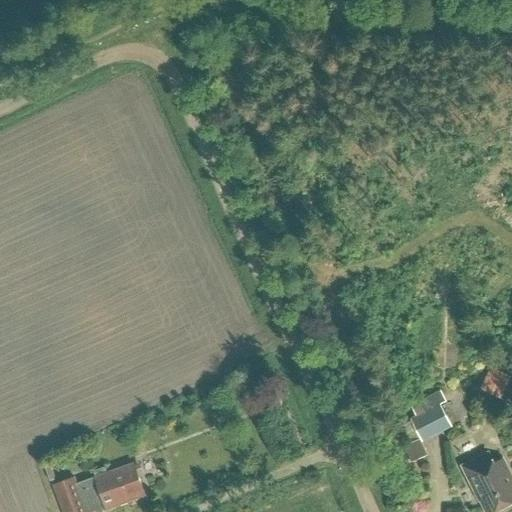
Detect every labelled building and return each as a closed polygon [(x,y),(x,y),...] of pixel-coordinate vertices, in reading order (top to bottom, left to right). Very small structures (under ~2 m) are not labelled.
[(510,377),(492,369),(492,368),(484,384),(502,393),(504,390),(510,377)] [(271,388),(253,394),(257,405),(275,399),(271,388)] [(442,407),(408,423),(419,446),(453,429),(442,407)] [(402,451),(402,475),(417,475),(417,451),(402,451)] [(502,461),(489,468),(484,457),(461,468),(478,503),(482,501),(487,511),(498,511),(511,505),(511,489),(507,479),(510,477),(502,461)] [(106,509),(143,495),(131,462),(76,483),(74,476),(52,483),(62,511),(87,511),(104,506),(106,509)]
